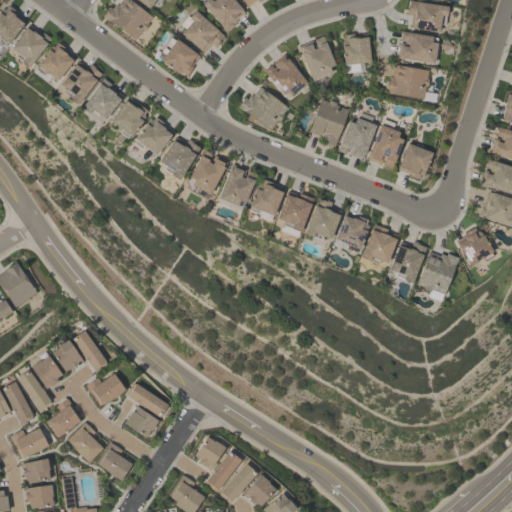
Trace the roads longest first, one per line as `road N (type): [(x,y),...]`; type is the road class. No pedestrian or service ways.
road 1 (residential): [(51,0),(215,127),(418,207)]
road 2 (residential): [(418,207),(443,199),(500,0)]
road 3 (residential): [(200,114),(254,35),(351,0)]
road 4 (tertiary): [(204,394),(136,343),(83,284)]
road 5 (residential): [(204,394),(126,511)]
road 6 (residential): [(161,461),(95,417),(69,383)]
